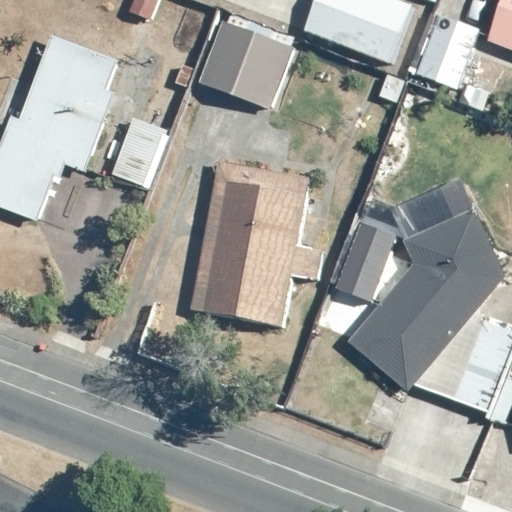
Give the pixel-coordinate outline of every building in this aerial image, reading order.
[(160,0),(132,0),(128,17),(154,24),(160,0)] [(417,8),(394,0),(320,0),(308,35),(395,68),(417,8)] [(511,0),(503,0),(488,41),(511,49),(511,0)] [(483,33),(429,14),(407,75),(461,94),(483,33)] [(298,50),(226,24),(203,87),(275,113),(298,50)] [(11,115),(0,142),(0,205),(36,219),(53,173),(60,175),(64,164),(86,173),(117,91),(108,87),(120,56),(52,31),(19,118),(11,115)] [(176,137),(133,120),(110,177),(153,194),(176,137)] [(226,181),(201,312),(281,327),(305,196),(226,181)] [(415,264),(349,341),(407,391),(505,276),(474,207),(403,238),(415,264)] [(401,233),(363,221),(340,295),(378,307),(401,233)]
